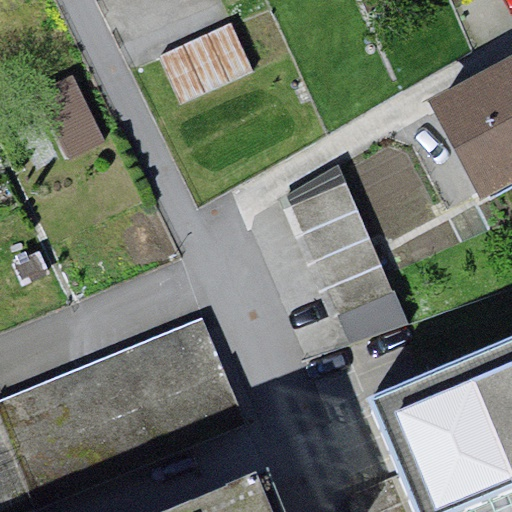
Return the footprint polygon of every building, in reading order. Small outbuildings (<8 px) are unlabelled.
[(228,23),(157,56),(179,105),(252,73),(228,23)] [(103,142),(71,74),(31,94),(64,161),(103,142)] [(511,79),(442,119),(493,210),(511,200),(511,79)] [(298,214),(356,348),(409,325),(351,191),(298,214)] [(213,329),(0,415),(0,509),(246,409),(213,329)] [(511,360),(381,416),(422,511),(460,511),(511,490),(511,360)] [(177,511),(288,511),(272,473),(177,511)]
